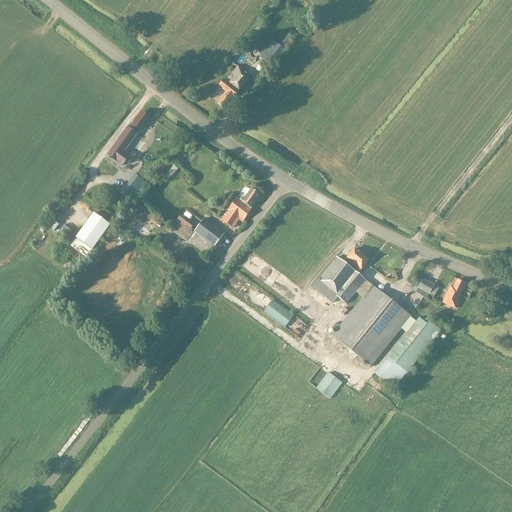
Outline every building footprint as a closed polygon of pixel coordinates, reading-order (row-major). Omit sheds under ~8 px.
[(290,30),(278,44),(284,48),(295,34),(290,30)] [(283,48),(272,40),(263,51),(269,55),(265,61),(269,64),(283,48)] [(232,59),(240,62),(243,53),(235,51),(232,59)] [(225,92),(216,104),(223,110),(232,98),(233,99),(250,77),(237,66),(225,81),(223,80),(217,86),(225,92)] [(149,118),(140,113),(129,128),(127,126),(103,153),(113,159),(121,165),(127,155),(122,152),(138,130),(140,131),(149,118)] [(117,171),(121,165),(113,159),(109,165),(117,171)] [(178,171),(174,167),(167,174),(172,177),(178,171)] [(130,203),(145,184),(132,175),(118,194),(130,203)] [(250,208),(259,196),(250,190),(241,203),(235,199),(220,220),(232,228),(238,219),(242,222),(250,210),(249,210),(250,209),(250,208)] [(137,206),(122,224),(142,241),(157,223),(137,206)] [(109,227),(93,215),(69,247),(85,259),(109,227)] [(203,219),(193,233),(190,230),(192,228),(179,217),(171,228),(184,238),(183,240),(206,257),(223,234),(203,219)] [(370,368),(411,317),(357,274),(360,269),(368,261),(354,250),(347,258),(343,263),(335,258),(318,280),(312,288),(332,304),(337,298),(352,310),(331,336),(370,368)] [(198,269),(183,256),(177,263),(192,276),(198,269)] [(232,275),(229,281),(245,289),(248,283),(232,275)] [(283,276),(277,277),(282,299),(292,297),(295,310),(309,307),(306,294),(298,296),(296,285),(285,287),(283,276)] [(423,280),(417,291),(427,297),(428,295),(434,298),(439,289),(423,280)] [(457,280),(453,288),(450,287),(442,303),(456,310),(467,285),(457,280)] [(248,300),(252,291),(247,289),(244,298),(248,300)] [(257,303),(262,296),(255,291),(250,298),(257,303)] [(264,313),(285,328),(294,316),(273,301),(264,313)] [(442,332),(428,321),(426,319),(424,322),(419,318),(374,373),(394,390),(442,332)] [(316,389),(330,399),(342,384),(328,373),(316,389)]
